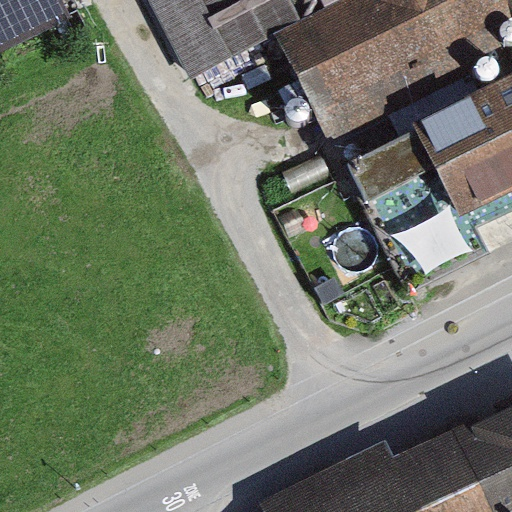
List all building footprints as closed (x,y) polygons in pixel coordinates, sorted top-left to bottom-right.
[(0,0),(0,58),(75,21),(64,0),(0,0)] [(146,0),(192,86),(276,43),(302,29),(286,0),(146,0)] [(511,0),(357,0),(358,2),(302,29),(276,43),(331,151),(392,123),(474,85),(511,68),(497,41),(511,33),(511,0)] [(357,0),(286,0),(302,29),(358,2),(357,0)] [(401,144),(342,173),(406,304),(489,263),(476,237),(511,219),(511,89),(484,103),(474,85),(392,123),(401,144)] [(260,511),(511,511),(511,418),(482,433),(479,425),(395,465),(386,447),(258,508),(260,511)]
